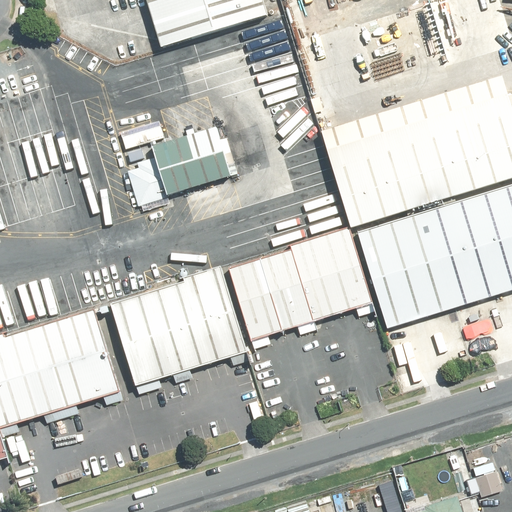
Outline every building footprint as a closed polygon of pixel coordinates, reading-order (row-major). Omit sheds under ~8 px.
[(264,15),(259,0),(141,0),(156,48),(264,15)] [(502,73),(321,130),(351,226),(511,175),(511,94),(509,95),(502,73)] [(120,132),(126,150),(164,138),(159,121),(120,132)] [(217,127),(151,146),(155,157),(137,163),(139,168),(135,169),(127,171),(138,206),(141,205),(143,211),(170,203),(167,195),(168,195),(237,174),(227,138),(220,140),(217,127)] [(141,148),(127,152),(130,162),(144,158),(141,148)] [(511,290),(511,184),(357,232),(387,328),(511,290)] [(352,237),(349,227),(290,245),(291,249),(314,321),(372,303),(352,237)] [(282,330),(314,321),(291,249),(260,258),(282,330)] [(282,330),(260,258),(229,267),(251,340),(282,330)] [(247,352),(220,266),(183,278),(184,281),(110,304),(135,386),(247,352)] [(0,428),(118,392),(93,309),(4,337),(2,333),(0,334),(0,428)] [(494,468),(471,475),(479,501),(502,494),(494,468)] [(372,477),(379,499),(398,494),(391,471),(372,477)] [(475,511),(470,492),(410,510),(410,511),(475,511)]
